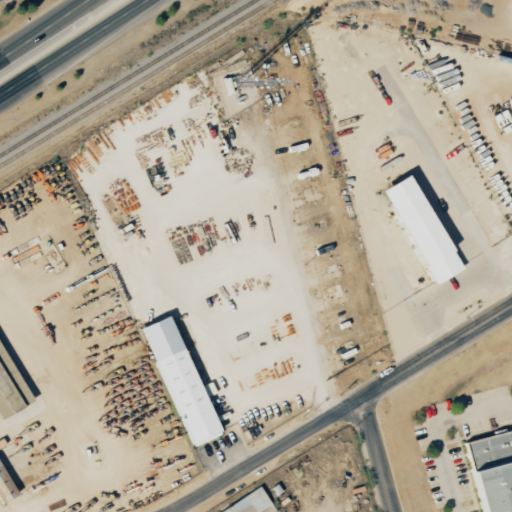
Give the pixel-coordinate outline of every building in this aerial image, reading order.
[(382,186),(430,285),(458,271),(410,173),(382,186)] [(167,314),(139,326),(190,447),(218,435),(167,314)] [(0,395),(8,391),(13,400),(16,398),(21,406),(31,400),(13,369),(4,374),(9,383),(5,385),(0,376),(0,357),(2,357),(0,353),(0,395)] [(480,511),(511,511),(511,428),(462,442),(480,511)] [(274,511),(259,486),(218,511),(274,511)]
